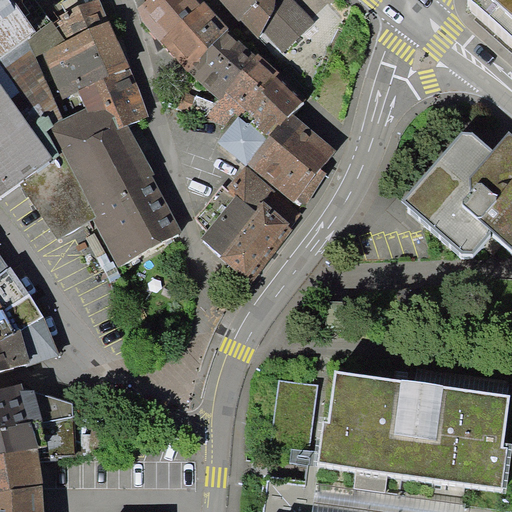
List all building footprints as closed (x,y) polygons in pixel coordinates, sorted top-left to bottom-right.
[(35,56),(28,39),(36,31),(16,5),(11,0),(0,0),(0,194),(0,195),(20,183),(53,157),(59,151),(47,131),(54,126),(54,125),(63,119),(35,56)] [(59,16),(45,0),(21,0),(16,5),(36,31),(28,39),(35,56),(43,54),(66,40),(52,21),(59,16)] [(100,0),(97,0),(59,16),(52,21),(66,40),(43,54),(64,100),(80,93),(79,91),(130,67),(100,0)] [(229,29),(203,0),(147,0),(137,9),(141,21),(188,72),(189,71),(201,60),(199,58),(229,29)] [(315,22),(295,0),(218,0),(217,1),(236,23),(240,19),(257,38),(264,31),(282,52),(315,22)] [(511,0),(469,0),(511,37),(511,0)] [(201,84),(243,43),(229,29),(199,58),(201,60),(189,71),(201,84)] [(256,56),(243,43),(201,84),(220,100),(227,92),(225,90),(256,56)] [(225,90),(227,92),(220,100),(217,103),(205,116),(228,128),(246,108),(278,73),(258,53),(256,56),(225,90)] [(149,116),(130,67),(79,91),(80,93),(87,109),(88,112),(106,110),(115,115),(118,127),(128,124),(149,116)] [(247,164),(269,134),(277,123),(281,126),(292,112),(306,97),(278,73),(246,108),(228,128),(217,142),(245,165),(246,167),(247,164)] [(196,95),(184,90),(177,108),(190,112),(190,111),(196,95)] [(205,116),(217,103),(196,95),(190,111),(205,116)] [(120,266),(181,229),(153,175),(155,174),(128,124),(118,127),(115,115),(106,110),(88,112),(87,109),(63,119),(54,125),(54,126),(47,131),(59,151),(61,148),(95,217),(92,219),(120,266)] [(336,150),(292,112),(281,126),(277,123),(269,134),(247,164),(294,201),(297,198),(306,206),(327,173),(321,169),(336,150)] [(511,133),(509,130),(492,148),(473,132),(463,131),(402,200),(461,254),(473,254),(491,232),(511,248),(511,133)] [(92,219),(95,217),(61,148),(59,151),(53,157),(20,183),(57,238),(92,219)] [(246,167),(245,165),(226,187),(229,189),(236,195),(207,230),(200,238),(252,282),(294,229),(289,226),(301,212),(246,167)] [(229,191),(222,185),(196,218),(207,230),(236,195),(229,189),(229,191)] [(0,273),(9,266),(0,254),(0,273)] [(0,302),(3,306),(29,292),(10,266),(9,266),(0,273),(0,302)] [(44,316),(29,292),(3,306),(1,308),(14,332),(44,316)] [(326,301),(325,321),(354,322),(355,302),(326,301)] [(0,308),(0,338),(14,332),(1,308),(0,308)] [(14,332),(0,338),(0,372),(29,364),(60,355),(44,316),(14,332)] [(504,446),(511,395),(335,370),(327,421),(323,421),(317,462),(503,488),(509,447),(504,446)] [(318,385),(278,380),(268,462),(290,465),(292,449),(309,451),(318,385)] [(22,384),(0,390),(0,429),(31,421),(42,418),(34,388),(24,391),(22,384)] [(31,421),(0,429),(0,454),(38,448),(31,421)] [(114,429),(91,429),(91,434),(82,434),(81,454),(91,454),(91,456),(113,456),(114,429)] [(0,491),(43,484),(38,448),(0,454),(0,491)] [(0,491),(0,511),(46,511),(47,511),(44,511),(43,484),(0,491)]
